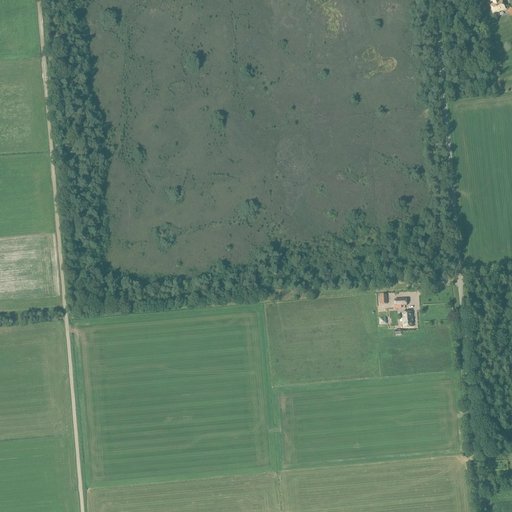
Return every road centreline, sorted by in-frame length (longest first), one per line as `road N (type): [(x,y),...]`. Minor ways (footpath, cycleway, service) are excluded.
road 1 (unclassified): [(483,511),(436,0)]
road 2 (track): [(38,0),(65,317)]
road 3 (track): [(65,317),(82,511)]
